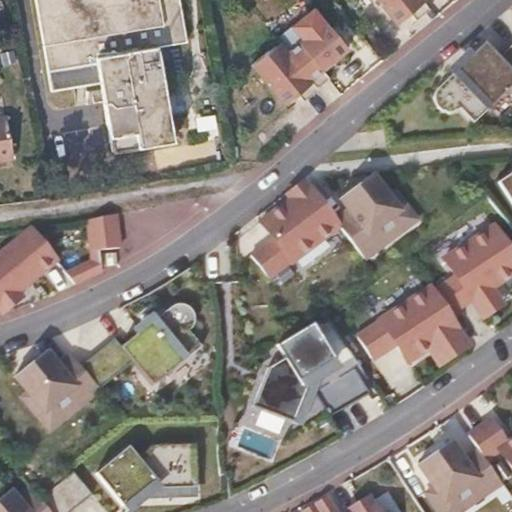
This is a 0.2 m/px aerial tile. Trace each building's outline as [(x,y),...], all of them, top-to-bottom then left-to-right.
[(178,0),(35,0),(48,72),(51,92),(99,85),(111,154),(174,143),(158,48),(187,43),(178,0)] [(417,0),(364,0),(388,30),(420,3),(417,0)] [(319,23),(283,51),(310,86),(346,59),(319,23)] [(14,49),(11,39),(0,41),(0,51),(0,53),(14,49)] [(431,87),(468,126),(511,84),(511,42),(491,62),(476,46),(431,87)] [(283,51),(277,43),(249,64),(281,107),(310,86),(283,51)] [(0,161),(13,159),(7,118),(0,119),(0,161)] [(511,168),(483,186),(509,230),(511,227),(511,168)] [(340,215),(332,220),(339,230),(362,266),(417,227),(395,195),(386,201),(368,176),(331,202),(340,215)] [(265,286),(339,230),(332,220),(315,198),(259,241),(266,250),(248,264),(265,286)] [(85,220),(90,265),(69,267),(70,278),(123,273),(118,217),(85,220)] [(485,298),(511,280),(511,252),(494,224),(435,261),(478,327),(496,316),(485,298)] [(0,255),(0,312),(61,262),(33,228),(0,255)] [(433,287),(351,331),(369,364),(393,351),(403,370),(427,357),(435,370),(468,352),(433,287)] [(155,305),(77,368),(94,389),(127,363),(148,389),(198,350),(186,336),(194,329),(175,305),(163,315),(155,305)] [(333,367),(307,325),(267,349),(277,365),(261,374),(247,411),(285,425),(299,388),(333,367)] [(77,368),(68,358),(53,368),(43,353),(5,379),(44,435),(96,398),(94,389),(77,368)] [(511,436),(490,451),(511,484),(511,436)] [(462,511),(500,488),(481,459),(465,470),(449,445),(411,469),(427,493),(421,497),(430,511),(462,511)] [(123,451),(91,477),(118,509),(148,485),(186,484),(186,450),(123,451)] [(51,511),(68,511),(91,495),(74,473),(41,498),(51,511)] [(47,511),(29,487),(14,498),(10,493),(0,500),(0,511),(47,511)] [(333,511),(327,502),(313,511),(366,511),(360,502),(344,511),(333,511)]
